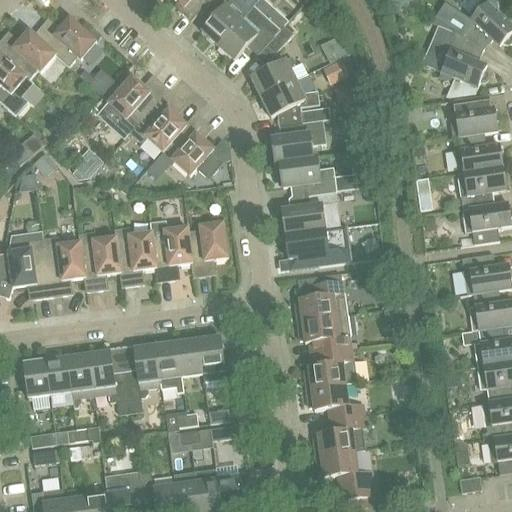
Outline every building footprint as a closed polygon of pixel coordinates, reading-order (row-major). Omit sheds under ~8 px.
[(192,25),(204,10),(213,0),(173,0),(184,10),(180,14),(192,25)] [(218,49),(242,23),(248,15),(254,9),(258,5),(252,0),(213,0),(204,10),(215,20),(202,34),(218,49)] [(402,0),(394,0),(392,4),(406,14),(411,6),(402,0)] [(474,11),(453,33),(484,53),(493,43),(500,50),(504,46),(506,48),(508,48),(511,46),(511,45),(511,39),(511,38),(511,37),(511,28),(496,13),(497,9),(497,7),(495,5),(493,4),(490,4),(483,11),(474,11)] [(254,9),(248,15),(242,23),(218,49),(235,64),(248,49),(258,59),(281,33),(254,9)] [(46,27),(36,39),(35,39),(57,58),(56,58),(70,70),(79,60),(81,63),(97,44),(70,21),(57,36),(46,27)] [(294,37),(285,29),(263,53),(273,60),(294,37)] [(476,97),(481,85),(481,84),(485,84),(488,81),(489,77),(487,75),(486,75),(488,69),(478,65),(484,53),(453,33),(441,61),(445,69),(441,79),(442,81),(444,83),(447,83),(449,83),(452,80),(455,81),(449,95),(449,101),(476,97)] [(41,76),(56,58),(57,58),(35,39),(36,39),(30,34),(17,49),(6,40),(0,46),(0,56),(30,83),(38,73),(41,76)] [(30,83),(0,56),(0,104),(9,112),(18,101),(13,97),(27,81),(30,83)] [(298,68),(294,59),(252,80),(262,100),(296,83),(290,71),(298,68)] [(296,83),(262,100),(272,121),(298,108),(299,111),(323,108),(322,94),(312,95),(304,79),(296,83)] [(130,120),(138,127),(139,128),(170,94),(158,83),(148,93),(133,80),(109,106),(127,123),(130,120)] [(147,140),(163,155),(187,128),(172,115),(182,104),(170,94),(139,128),(138,127),(131,136),(142,145),(147,140)] [(453,141),(459,141),(485,137),(499,135),(495,111),(491,112),(490,99),(454,104),(456,117),(457,123),(452,132),(453,141)] [(0,105),(8,112),(9,112),(0,104),(0,105)] [(302,114),(303,126),(324,124),(331,123),(330,111),(302,114)] [(199,139),(209,128),(197,118),(187,128),(163,155),(164,155),(166,152),(175,160),(173,163),(191,179),(197,172),(209,182),(224,166),(223,166),(231,163),(230,149),(222,142),(214,152),(199,139)] [(303,126),(299,127),(300,138),(273,142),(276,167),(280,167),(280,166),(313,161),(312,149),(327,147),(324,124),(303,126)] [(487,150),(485,137),(459,141),(462,160),(457,168),(458,177),(504,170),(501,147),(487,150)] [(413,148),(415,159),(425,157),(424,147),(413,148)] [(47,156),(34,166),(46,180),(58,170),(47,156)] [(0,166),(0,175),(8,184),(19,172),(7,160),(0,166)] [(311,187),(313,198),(336,195),(337,195),(334,171),(319,173),(317,160),(313,161),(280,166),(280,167),(284,191),(311,187)] [(493,196),(507,194),(504,170),(458,177),(462,200),(468,199),(469,212),(495,208),(493,196)] [(361,191),(374,189),(371,175),(359,176),(361,191)] [(132,183),(120,185),(121,192),(126,197),(134,195),(132,183)] [(417,185),(421,217),(433,215),(429,184),(417,185)] [(336,195),(313,198),(309,199),(310,209),(283,213),(286,238),(341,230),(326,232),(323,210),(339,208),(336,195)] [(511,226),(509,206),(495,208),(469,212),(463,213),(465,223),(471,229),(473,235),(475,248),(500,245),(499,232),(511,229),(511,226)] [(437,232),(435,219),(425,220),(427,234),(437,232)] [(170,270),(193,267),(194,266),(189,235),(189,231),(168,234),(167,224),(152,226),(153,236),(158,271),(157,271),(159,285),(172,284),(170,270)] [(201,233),(189,235),(194,266),(193,267),(195,281),(208,279),(206,265),(229,262),(224,226),(201,229),(201,233)] [(291,274),(350,266),(345,230),(341,230),(286,238),(291,274)] [(115,234),(116,241),(117,241),(122,276),(123,290),(136,289),(134,275),(157,271),(158,271),(153,236),(131,239),(130,232),(115,234)] [(99,279),(122,276),(117,241),(116,241),(95,244),(94,237),(79,239),(80,246),(82,245),(86,281),(88,295),(100,293),(99,279)] [(63,284),(74,283),(86,281),(82,245),(80,246),(59,249),(58,242),(44,244),(52,300),(65,298),(63,284)] [(14,291),(35,288),(36,302),(52,300),(44,244),(30,246),(31,252),(9,255),(12,277),(0,273),(0,299),(10,302),(14,291)] [(474,298),(499,294),(511,292),(511,282),(510,268),(496,270),(494,257),(476,260),(463,262),(468,299),(474,298)] [(387,282),(395,281),(394,272),(385,273),(387,282)] [(295,307),(298,325),(348,318),(345,297),(343,285),(318,288),(320,300),(300,303),(300,306),(295,307)] [(511,304),(501,306),(499,294),(474,298),(477,317),(472,325),(473,335),(479,334),(505,330),(511,329),(511,304)] [(352,352),(348,318),(298,325),(301,344),(305,343),(306,347),(310,346),(311,358),(352,352)] [(511,365),(511,341),(506,343),(505,330),(479,334),(481,346),(475,347),(478,370),(511,365)] [(199,342),(204,377),(205,385),(237,381),(234,357),(224,358),(221,339),(199,342)] [(178,345),(183,380),(204,377),(199,342),(178,345)] [(178,345),(156,348),(161,383),(162,389),(163,393),(177,391),(178,397),(185,396),(183,380),(178,345)] [(138,373),(126,375),(130,405),(142,403),(142,401),(149,400),(148,391),(162,389),(161,383),(156,348),(134,351),(138,373)] [(307,392),(347,387),(357,386),(352,352),(311,358),(313,370),(309,370),(309,374),(305,374),(307,392)] [(110,355),(89,358),(94,392),(95,398),(109,397),(110,406),(118,405),(118,406),(130,405),(126,375),(114,377),(111,355),(110,355)] [(95,398),(94,392),(89,358),(68,360),(72,395),(75,411),(80,411),(82,406),(82,400),(95,398)] [(68,360),(46,363),(51,398),(72,395),(68,360)] [(452,361),(442,362),(443,373),(454,372),(452,361)] [(51,398),(46,363),(24,366),(29,401),(51,398)] [(489,405),(511,401),(511,365),(478,370),(479,380),(487,386),(488,393),(489,405)] [(335,411),(337,423),(366,419),(364,407),(350,409),(347,387),(307,392),(310,411),(314,410),(315,414),(335,411)] [(488,442),(495,441),(511,438),(511,401),(489,405),(483,406),(485,416),(492,422),(493,429),(487,430),(488,442)] [(211,427),(236,424),(234,411),(209,415),(211,427)] [(188,418),(189,430),(199,429),(197,416),(188,418)] [(189,430),(188,418),(178,419),(180,431),(189,430)] [(314,442),(316,460),(356,455),(356,454),(366,453),(363,432),(367,431),(366,419),(337,423),(338,435),(318,437),(319,441),(314,442)] [(100,429),(87,431),(77,432),(79,445),(93,443),(93,446),(102,445),(100,429)] [(237,429),(212,432),(213,444),(238,441),(237,429)] [(79,445),(77,432),(68,434),(69,446),(79,445)] [(212,432),(200,434),(190,435),(192,447),(193,454),(214,451),(213,444),(212,432)] [(68,434),(56,436),(58,448),(69,447),(69,446),(68,434)] [(182,449),(192,447),(190,435),(180,436),(182,449)] [(33,452),(58,448),(56,436),(31,439),(33,452)] [(511,438),(495,441),(488,442),(490,452),(497,458),(500,478),(511,476),(511,438)] [(455,447),(456,455),(469,454),(467,446),(455,447)] [(80,450),(82,462),(91,461),(90,449),(80,450)] [(72,464),(82,462),(80,450),(70,451),(72,464)] [(58,453),(34,456),(35,469),(60,465),(58,453)] [(340,496),(341,504),(376,499),(373,474),(359,476),(356,455),(316,460),(319,478),(324,478),(324,481),(344,479),(346,490),(340,491),(340,496)] [(196,476),(197,485),(200,511),(222,511),(218,482),(217,473),(196,476)] [(155,499),(156,511),(178,511),(176,488),(154,491),(152,474),(139,475),(143,500),(155,499)] [(243,488),(252,486),(250,474),(241,475),(243,488)] [(144,511),(143,500),(139,475),(106,480),(108,497),(110,511),(144,511)] [(178,511),(200,511),(197,485),(196,476),(174,479),(176,488),(178,511)] [(218,482),(222,511),(244,511),(240,479),(218,482)] [(461,483),(462,493),(463,497),(483,494),(481,481),(461,483)] [(66,511),(65,503),(64,493),(32,497),(34,511),(66,511)] [(88,511),(110,511),(108,497),(87,500),(88,511)] [(66,511),(88,511),(87,500),(65,503),(66,511)]
